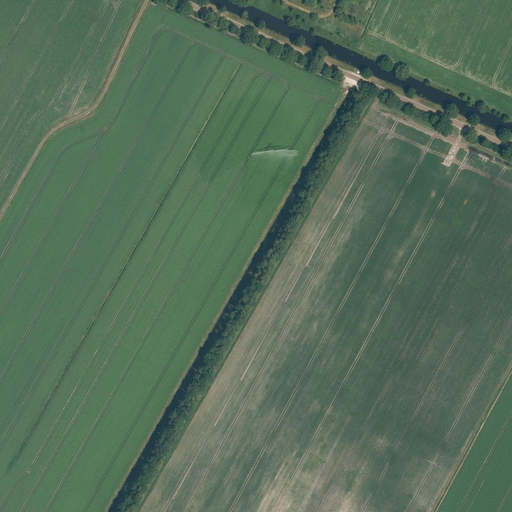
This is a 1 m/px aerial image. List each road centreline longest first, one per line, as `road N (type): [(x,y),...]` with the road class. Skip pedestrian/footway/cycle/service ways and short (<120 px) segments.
road 1 (tertiary): [(511,147),(180,0)]
road 2 (track): [(0,221),(48,136),(94,108),(146,0)]
